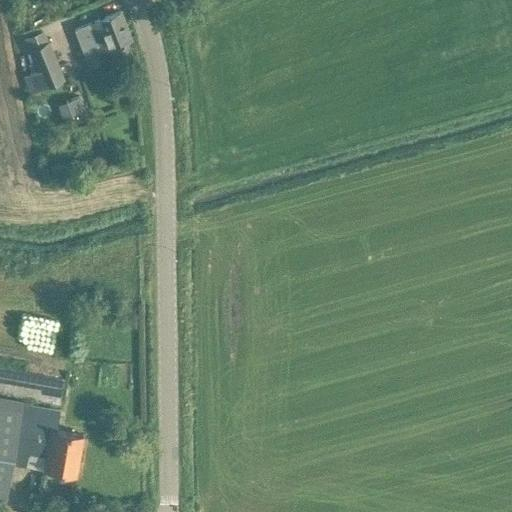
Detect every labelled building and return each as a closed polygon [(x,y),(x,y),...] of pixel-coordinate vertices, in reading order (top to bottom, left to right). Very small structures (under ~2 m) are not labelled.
[(33,26),(30,4),(20,5),(23,27),(33,26)] [(85,56),(108,47),(114,62),(131,55),(126,40),(131,38),(120,11),(74,29),(85,56)] [(48,42),(30,49),(38,71),(30,74),(37,90),(38,90),(37,88),(44,85),(45,87),(63,79),(48,42)] [(27,451),(46,454),(51,428),(56,429),(59,410),(21,404),(22,401),(0,397),(0,504),(3,505),(11,463),(24,465),(27,451)] [(82,434),(56,429),(51,428),(46,454),(43,469),(75,475),(82,434)]
